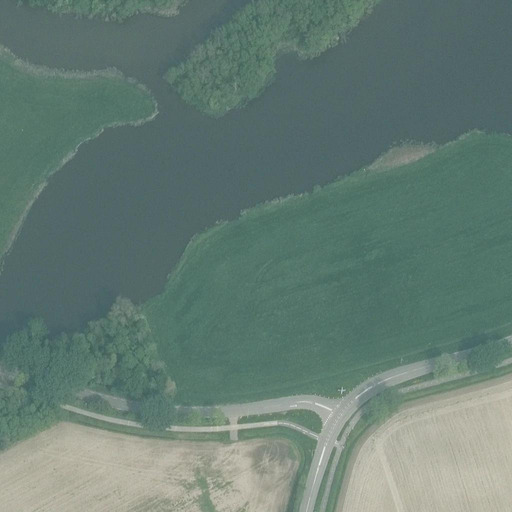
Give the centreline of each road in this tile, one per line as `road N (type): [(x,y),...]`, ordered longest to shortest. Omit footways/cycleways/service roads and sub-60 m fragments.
road 1 (tertiary): [(340,414),(307,404),(212,412),(128,405),(0,368)]
road 2 (secondary): [(340,414),(374,385),(511,339)]
